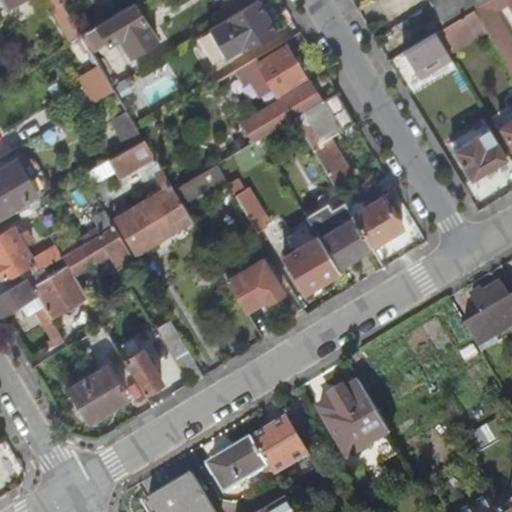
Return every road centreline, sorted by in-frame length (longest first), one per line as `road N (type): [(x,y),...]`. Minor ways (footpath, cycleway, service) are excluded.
road 1 (residential): [(76,486),(468,253)]
road 2 (residential): [(468,253),(315,0)]
road 3 (residential): [(0,363),(76,486)]
